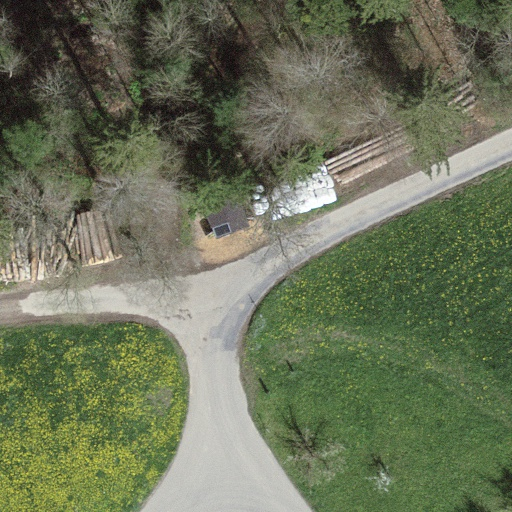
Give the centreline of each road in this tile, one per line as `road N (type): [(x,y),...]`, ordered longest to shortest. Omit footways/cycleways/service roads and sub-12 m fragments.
road 1 (unclassified): [(245,460),(184,298),(511,138)]
road 2 (track): [(0,319),(184,298),(185,177),(212,84),(265,0)]
road 3 (track): [(215,387),(304,356),(382,363),(511,431)]
